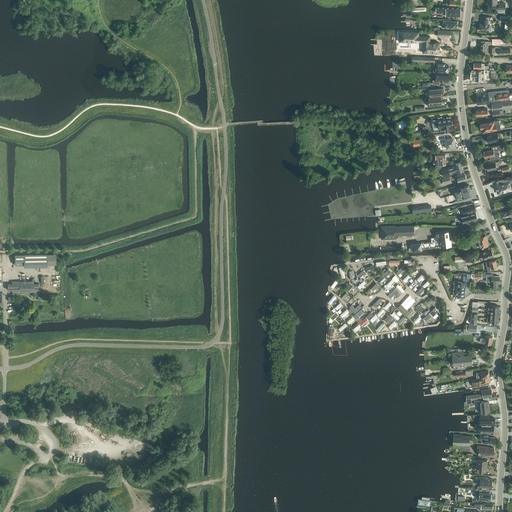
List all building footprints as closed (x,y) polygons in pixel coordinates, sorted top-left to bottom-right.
[(492,9),(493,9),(505,9),(505,3),(497,3),(497,0),(487,0),(488,3),(492,3),(492,6),(492,9)] [(436,7),(436,12),(446,12),(445,16),(460,17),(460,8),(436,7)] [(489,31),(489,24),(488,24),(489,17),(483,16),(483,23),(480,23),(479,30),(489,31)] [(443,20),(443,27),(457,28),(457,21),(451,21),(451,19),(444,19),(444,20),(443,20)] [(423,42),(423,53),(439,53),(440,43),(430,42),(430,36),(419,36),(419,32),(400,32),(399,41),(423,42)] [(438,65),(437,65),(436,72),(450,72),(451,65),(446,65),(446,62),(438,62),(438,65)] [(471,73),(471,76),(472,76),(472,80),(483,80),(484,70),(472,70),(472,73),(471,73)] [(451,75),(438,74),(437,81),(435,80),(434,84),(441,85),(441,81),(450,82),(451,75)] [(428,98),(443,97),(442,92),(444,92),(443,88),(429,90),(430,97),(428,97),(428,98)] [(492,110),(511,108),(511,91),(511,92),(509,93),(497,94),(496,91),(488,92),(489,101),(491,101),(492,110)] [(476,96),(477,104),(489,103),(489,101),(488,92),(481,93),(481,95),(476,96)] [(428,105),(428,106),(442,105),(441,100),(443,100),(443,97),(428,98),(429,102),(428,102),(428,105)] [(451,118),(437,120),(433,121),(434,130),(443,128),(443,132),(451,131),(450,127),(452,127),(451,118)] [(500,132),(487,135),(488,142),(498,140),(498,136),(500,136),(500,132)] [(446,148),(455,147),(454,140),(453,140),(452,139),(451,134),(445,136),(445,139),(445,140),(446,148)] [(500,159),(499,156),(498,151),(503,150),(502,145),(491,147),(492,150),(484,151),(485,157),(489,156),(490,160),(500,159)] [(436,165),(446,164),(445,153),(435,154),(436,165)] [(488,170),(496,169),(496,165),(497,165),(500,165),(499,161),(495,162),(495,161),(486,163),(488,170)] [(453,164),(453,165),(450,165),(451,169),(454,168),(455,172),(463,170),(461,162),(453,164)] [(498,193),(511,190),(510,186),(511,185),(511,182),(510,183),(509,182),(496,185),(498,193)] [(457,190),(458,193),(470,189),(469,184),(459,187),(460,189),(457,190)] [(443,204),(457,201),(456,196),(442,199),(443,204)] [(474,203),(461,207),(463,214),(476,211),(474,203)] [(511,216),(511,215),(511,208),(508,210),(508,211),(502,212),(503,218),(511,216)] [(476,212),(461,216),(463,223),(478,219),(476,212)] [(398,235),(414,234),(414,226),(395,226),(381,226),(381,239),(396,239),(396,238),(398,235)] [(434,232),(435,237),(430,237),(431,242),(411,244),(412,251),(420,250),(420,248),(452,245),(451,239),(449,239),(448,231),(449,231),(434,232)] [(477,238),(479,244),(480,248),(488,245),(486,238),(487,238),(486,235),(477,238)] [(485,259),(493,256),(491,250),(487,251),(487,250),(479,253),(481,259),(484,257),(485,259)] [(14,254),(14,264),(56,264),(56,254),(14,254)] [(486,262),(486,265),(488,272),(491,272),(490,268),(495,267),(497,266),(496,259),(489,261),(486,262)] [(417,268),(414,266),(408,272),(411,275),(417,268)] [(405,270),(402,267),(396,274),(398,276),(400,273),(401,274),(405,270)] [(466,286),(467,273),(462,273),(455,274),(454,280),(453,296),(465,297),(465,294),(464,294),(465,286),(466,286)] [(424,277),(422,274),(416,280),(419,282),(424,277)] [(492,287),(493,287),(497,287),(497,282),(499,282),(499,276),(492,276),(492,274),(486,274),(486,282),(492,282),(492,287)] [(385,278),(382,275),(376,281),(378,283),(385,278)] [(395,281),(392,279),(386,285),(388,287),(395,281)] [(339,282),(336,280),(331,286),(333,289),(339,282)] [(417,283),(414,280),(409,286),(412,289),(417,283)] [(431,282),(428,280),(422,286),(425,289),(431,282)] [(34,290),(38,290),(38,289),(38,285),(38,283),(34,283),(34,281),(12,281),(12,284),(7,284),(8,290),(12,290),(12,293),(27,292),(34,292),(34,290)] [(353,287),(349,283),(345,288),(348,291),(353,287)] [(404,291),(398,285),(396,287),(402,293),(404,291)] [(424,289),(422,286),(416,293),(419,296),(424,289)] [(396,289),(388,296),(390,298),(398,291),(396,289)] [(336,297),(334,295),(328,303),(330,305),(336,297)] [(400,301),(408,309),(412,305),(404,297),(400,301)] [(382,301),(379,298),(372,305),(375,308),(382,301)] [(431,298),(425,303),(428,306),(434,301),(431,298)] [(397,308),(405,315),(408,311),(401,304),(397,308)] [(415,311),(411,308),(406,314),(409,317),(415,311)] [(439,311),(435,308),(429,313),(433,317),(439,311)] [(365,312),(362,309),(354,316),(357,319),(365,312)] [(349,313),(347,310),(340,315),(342,318),(349,313)] [(400,318),(394,312),(391,315),(397,320),(400,318)] [(394,318),(390,314),(384,320),(388,324),(394,318)] [(432,317),(429,314),(423,319),(426,322),(432,317)] [(369,321),(366,318),(360,323),(363,326),(369,321)] [(397,324),(394,321),(388,327),(391,330),(397,324)] [(340,332),(347,326),(345,323),(338,329),(340,332)] [(385,326),(382,324),(376,330),(379,332),(385,326)] [(491,344),(492,340),(493,336),(485,335),(484,338),(480,338),(480,342),(491,344)] [(452,353),(452,354),(451,354),(451,353),(448,353),(449,365),(453,364),(453,361),(472,359),(471,355),(464,356),(463,352),(452,353)] [(453,361),(453,364),(453,365),(457,365),(457,369),(465,368),(465,364),(472,363),(472,359),(453,361)] [(486,385),(486,383),(490,382),(489,377),(477,378),(477,379),(472,379),(473,386),(486,385)] [(466,401),(465,402),(465,405),(467,405),(467,404),(472,403),(471,400),(480,399),(480,397),(483,397),(483,401),(480,401),(480,400),(475,401),(475,406),(480,405),(480,409),(481,413),(490,412),(488,401),(488,396),(492,396),(491,389),(480,390),(480,394),(466,396),(466,401)] [(495,424),(495,418),(490,418),(490,414),(480,415),(480,424),(495,424)] [(479,424),(479,433),(491,433),(491,431),(494,431),(494,424),(495,425),(495,424),(480,424),(479,424)] [(487,433),(479,433),(479,440),(485,440),(485,443),(495,443),(495,442),(496,441),(496,439),(495,439),(495,436),(487,436),(487,433)] [(478,451),(478,455),(487,456),(488,454),(493,455),(494,448),(487,447),(477,446),(477,450),(478,451)] [(478,459),(477,464),(487,465),(487,460),(482,459),(482,457),(475,456),(475,459),(478,459)] [(477,488),(488,489),(489,486),(491,487),(492,479),(489,478),(489,477),(479,477),(478,480),(479,484),(480,484),(480,486),(477,487),(477,488)] [(486,501),(487,500),(490,501),(491,493),(488,492),(488,489),(477,488),(476,488),(476,492),(479,492),(479,493),(479,494),(478,494),(477,497),(477,500),(486,501)]
